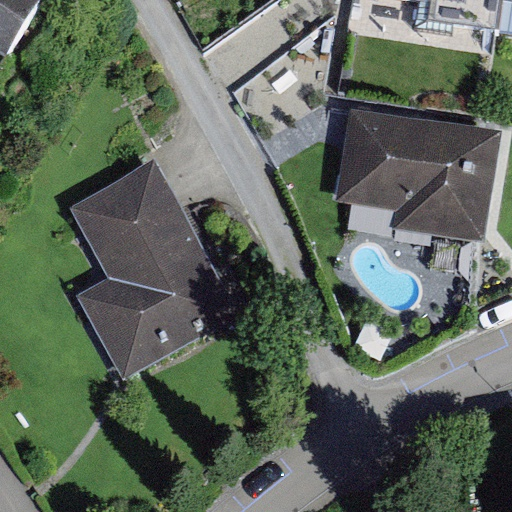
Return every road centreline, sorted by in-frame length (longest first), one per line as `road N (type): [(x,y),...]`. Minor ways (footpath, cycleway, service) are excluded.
road 1 (residential): [(150,0),(336,381),(372,428)]
road 2 (residential): [(372,428),(511,366)]
road 3 (residential): [(275,511),(372,428)]
